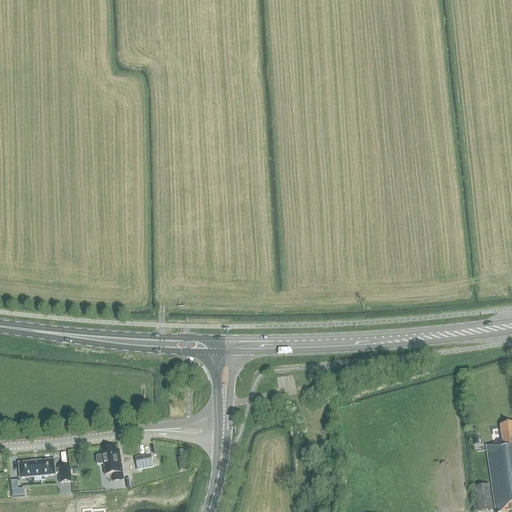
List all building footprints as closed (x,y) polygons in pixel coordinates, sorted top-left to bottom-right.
[(495,511),(506,511),(511,511),(511,424),(500,426),(502,444),(486,447),(495,511)] [(98,465),(103,465),(105,476),(122,473),(118,450),(116,451),(115,448),(101,450),(101,456),(97,457),(95,458),(96,464),(98,465)] [(135,458),(137,471),(152,468),(150,455),(135,458)] [(53,460),(18,463),(19,479),(55,476),(54,474),(58,474),(59,485),(71,484),(70,467),(58,468),(58,469),(54,469),(53,460)] [(477,511),(492,510),(489,486),(473,488),(476,511),(477,511)]
